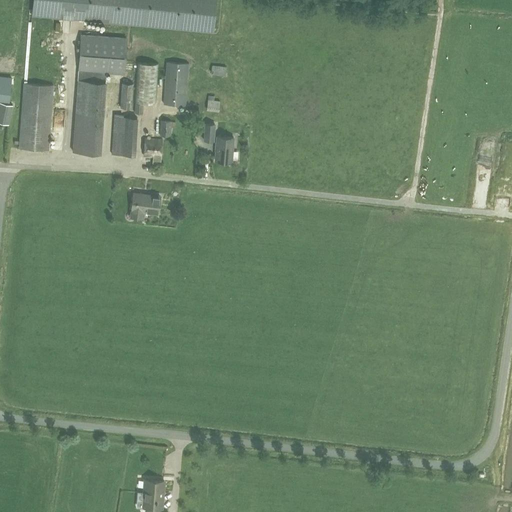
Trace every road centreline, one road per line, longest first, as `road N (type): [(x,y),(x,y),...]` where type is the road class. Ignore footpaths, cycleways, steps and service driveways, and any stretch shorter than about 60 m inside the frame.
road 1 (unclassified): [(0,417),(467,466),(492,443),(511,319)]
road 2 (track): [(511,216),(109,170),(0,166)]
